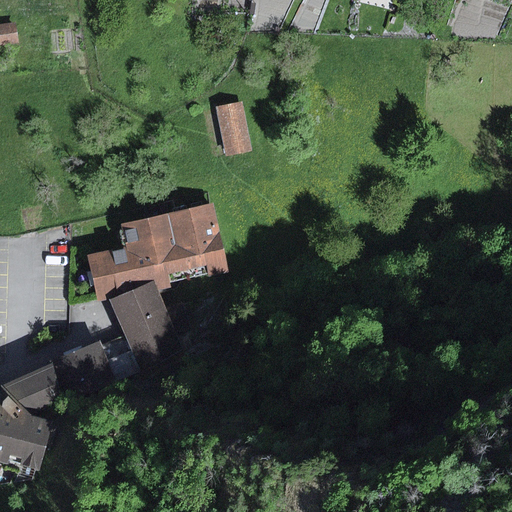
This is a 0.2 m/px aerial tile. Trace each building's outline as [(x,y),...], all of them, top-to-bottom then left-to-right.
[(16,23),(0,24),(0,45),(19,43),(16,23)] [(243,104),(217,110),(228,157),(254,151),(243,104)] [(128,247),(89,256),(99,303),(112,299),(155,281),(160,291),(172,288),(170,274),(207,267),(209,276),(229,272),(215,203),(123,224),(128,247)] [(155,281),(112,299),(128,340),(141,371),(183,350),(178,338),(193,330),(182,302),(167,310),(160,291),(155,281)] [(128,340),(106,350),(119,381),(141,371),(128,340)] [(102,341),(52,362),(53,364),(67,403),(119,381),(106,350),(102,341)] [(0,387),(0,463),(40,472),(54,423),(32,417),(67,403),(53,364),(0,387)]
